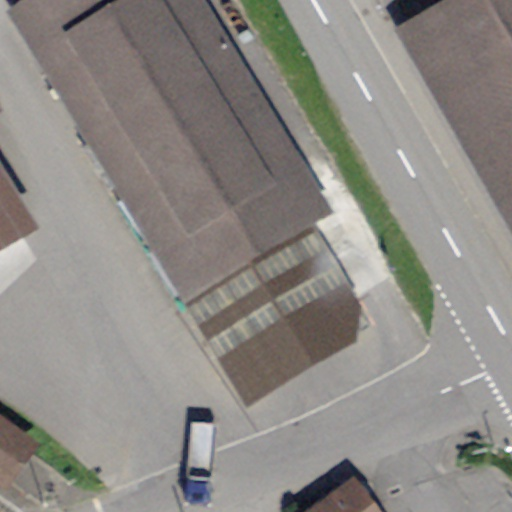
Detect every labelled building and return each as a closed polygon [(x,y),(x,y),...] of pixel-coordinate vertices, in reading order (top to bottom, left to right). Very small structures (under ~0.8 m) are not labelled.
[(49,0),(20,18),(187,294),(320,213),(189,0),(49,0)] [(511,0),(472,0),(413,33),(511,205),(511,0)] [(0,234),(15,226),(0,201),(0,234)] [(0,429),(0,474),(7,480),(29,451),(0,429)] [(322,511),(366,511),(351,491),(322,511)]
